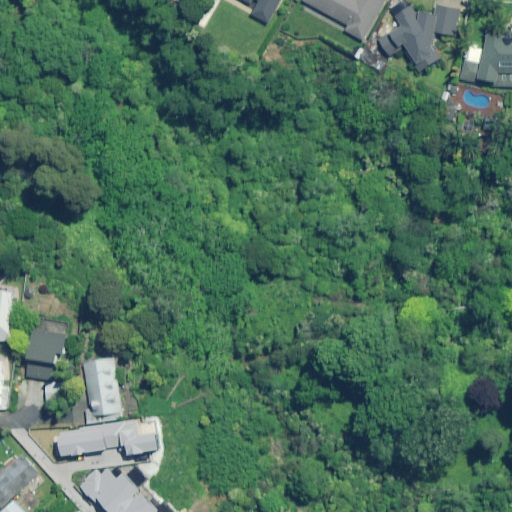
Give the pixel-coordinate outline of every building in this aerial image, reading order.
[(237,0),(251,7),(255,0),(256,0),(259,2),(252,15),(269,24),(282,0),(237,0)] [(303,0),(303,1),(348,26),(345,31),(363,41),(385,0),(303,0)] [(400,26),(380,42),(394,59),(402,52),(421,76),(441,59),(432,48),(435,35),(456,39),(462,11),(439,6),(436,17),(417,13),(410,4),(393,17),(400,26)] [(511,32),(487,32),(481,67),(469,65),(465,84),(478,86),(497,89),(511,88),(511,32)] [(2,342),(11,333),(3,324),(0,326),(0,355),(8,348),(2,342)] [(69,336),(36,330),(30,359),(58,365),(60,354),(66,355),(69,336)] [(90,396),(92,410),(85,411),(86,420),(101,417),(125,414),(117,358),(85,363),(90,396)] [(67,383),(45,383),(45,408),(67,408),(67,383)] [(101,503),(102,499),(111,500),(121,435),(94,431),(84,496),(90,497),(90,501),(101,503)] [(21,453),(5,468),(0,473),(0,508),(2,510),(0,511),(24,511),(13,499),(40,474),(21,453)]
